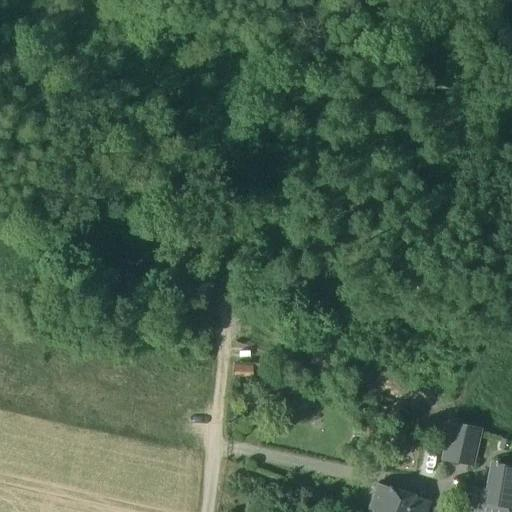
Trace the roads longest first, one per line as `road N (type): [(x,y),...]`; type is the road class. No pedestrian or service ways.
road 1 (track): [(387,0),(230,244)]
road 2 (residential): [(205,511),(230,244)]
